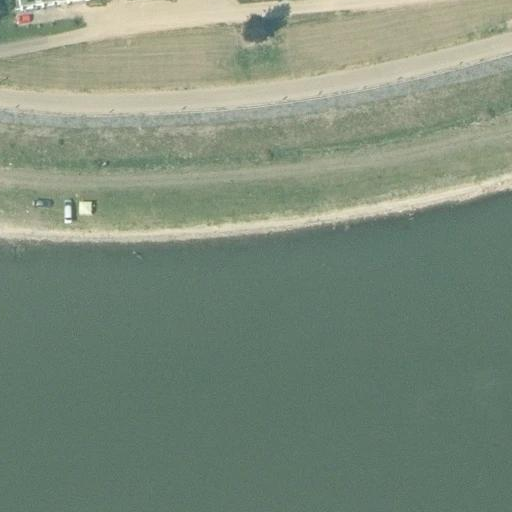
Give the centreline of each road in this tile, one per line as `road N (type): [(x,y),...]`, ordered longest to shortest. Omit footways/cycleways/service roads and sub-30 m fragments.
road 1 (unclassified): [(0,99),(91,107),(253,97),(424,69),(511,45)]
road 2 (residential): [(0,52),(119,29),(393,0)]
